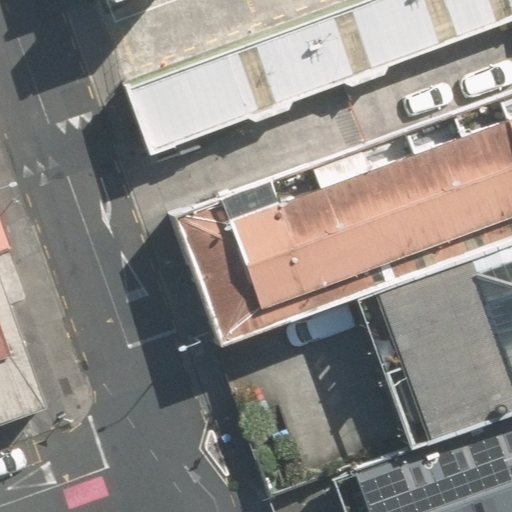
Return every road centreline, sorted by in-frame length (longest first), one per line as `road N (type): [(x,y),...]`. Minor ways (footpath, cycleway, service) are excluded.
road 1 (residential): [(160,454),(1,0)]
road 2 (residential): [(160,454),(2,511)]
